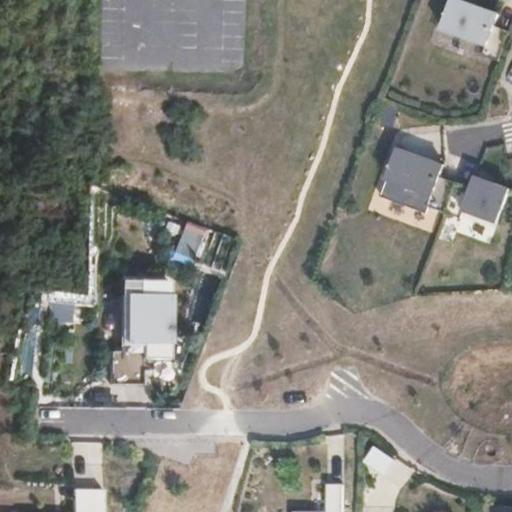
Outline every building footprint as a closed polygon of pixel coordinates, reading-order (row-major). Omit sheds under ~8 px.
[(481,55),(498,61),(508,31),(493,25),(497,14),(458,0),(449,0),(439,29),(485,45),(481,55)] [(446,214),(457,184),(441,179),(445,167),(399,150),(388,181),(433,197),(429,208),(446,214)] [(472,190),(457,184),(446,214),(462,219),(465,212),(499,224),(511,191),(476,178),(472,190)] [(173,260),(196,267),(207,228),(184,221),(173,260)] [(175,371),(175,368),(176,277),(121,276),(121,349),(105,349),(106,404),(153,404),(154,381),(172,381),(171,371),(175,371)] [(71,322),(73,306),(50,303),(48,320),(71,322)] [(367,465),(388,473),(395,457),(374,448),(367,465)] [(345,511),(346,488),(329,488),(329,511),(345,511)] [(101,511),(102,492),(71,492),(70,511),(101,511)]
